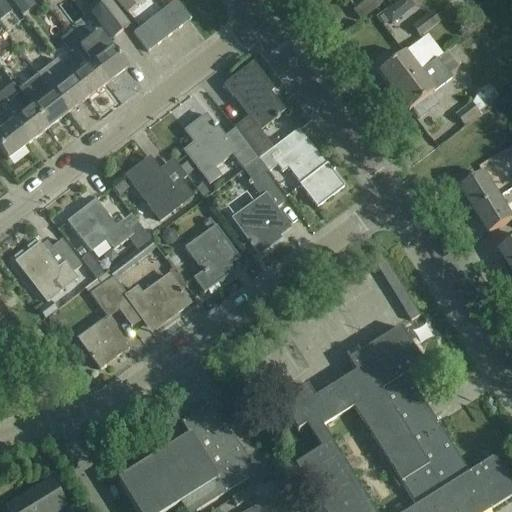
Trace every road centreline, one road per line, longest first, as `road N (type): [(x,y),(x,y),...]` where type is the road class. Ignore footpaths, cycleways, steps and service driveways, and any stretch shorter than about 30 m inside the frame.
road 1 (residential): [(54,426),(92,415),(388,197)]
road 2 (residential): [(253,29),(0,224)]
road 3 (residential): [(511,392),(388,197)]
road 4 (residential): [(388,197),(253,29)]
